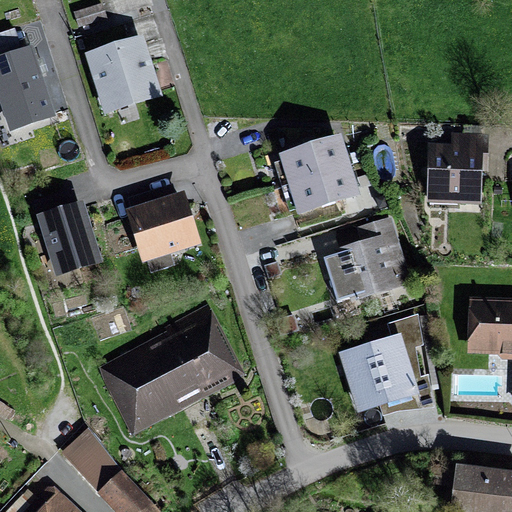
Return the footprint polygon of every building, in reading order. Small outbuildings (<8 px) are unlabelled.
[(104,5),(79,12),(83,27),(108,20),(104,5)] [(148,42),(91,60),(111,120),(168,102),(148,42)] [(52,114),(30,49),(0,58),(0,91),(12,127),(52,114)] [(293,183),(352,165),(345,142),(286,160),(293,183)] [(487,148),(435,147),(434,208),(487,209),(487,148)] [(352,165),(293,183),(305,221),(364,203),(352,165)] [(190,199),(132,217),(150,271),(208,253),(190,199)] [(87,208),(43,223),(63,282),(107,268),(87,208)] [(363,249),(327,260),(343,313),(414,292),(395,224),(358,234),(363,249)] [(511,306),(479,305),(476,361),(511,362),(511,306)] [(213,315),(103,373),(139,442),(250,384),(213,315)] [(407,342),(345,362),(364,423),(426,404),(407,342)] [(91,435),(70,453),(100,489),(122,471),(91,435)] [(457,473),(436,472),(434,494),(455,495),(457,473)] [(511,511),(511,476),(464,472),(459,511),(511,511)] [(157,511),(128,478),(104,500),(115,511),(157,511)] [(73,511),(62,501),(51,511),(73,511)]
